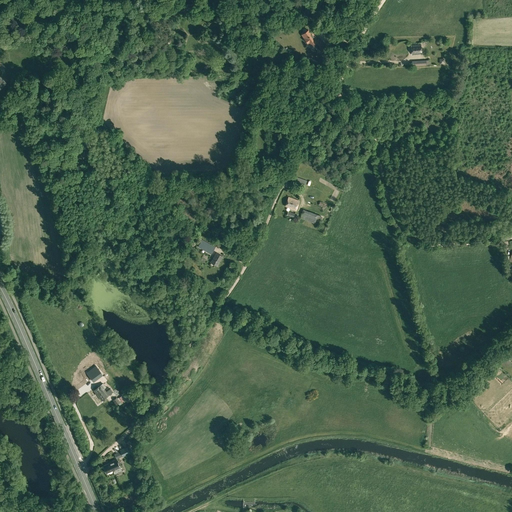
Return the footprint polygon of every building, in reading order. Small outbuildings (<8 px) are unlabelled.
[(317,46),(320,51),(325,48),(322,43),(318,39),(316,40),(308,30),(302,35),(309,45),(312,43),(313,45),(314,44),(317,46)] [(412,55),(422,54),(421,44),(411,45),(412,55)] [(87,149),(90,133),(82,131),(79,147),(87,149)] [(294,184),(302,187),(302,185),(305,186),(307,181),(296,177),(294,184)] [(290,209),(296,211),(299,201),(289,197),(285,206),(290,208),(290,209)] [(300,218),(315,223),(317,218),(318,215),(303,209),(300,218)] [(197,247),(211,254),(216,247),(202,239),(199,244),(197,247)] [(211,262),(217,266),(223,256),(216,253),(211,262)] [(90,370),(87,372),(93,380),(96,377),(90,370)] [(103,383),(94,390),(102,400),(102,399),(103,401),(104,400),(106,398),(105,397),(106,396),(113,391),(111,388),(106,392),(103,388),(105,387),(103,383)] [(120,450),(123,456),(130,453),(128,447),(120,450)] [(110,463),(103,466),(106,473),(113,470),(113,471),(120,468),(117,459),(110,462),(110,463)]
